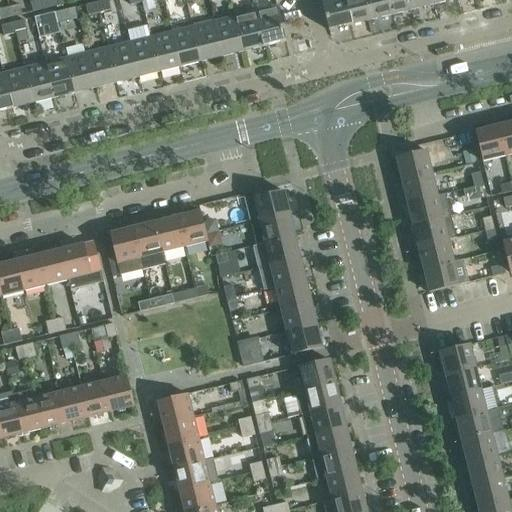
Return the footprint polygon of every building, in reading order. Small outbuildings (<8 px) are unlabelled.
[(42,0),(41,0),(44,10),(54,8),(51,0),(42,0)] [(111,11),(108,0),(97,3),(100,14),(111,11)] [(320,0),(329,31),(351,26),(344,0),(320,0)] [(372,21),(366,0),(344,0),(351,26),(372,21)] [(366,0),(372,21),(393,16),(388,0),(366,0)] [(388,0),(393,16),(414,11),(410,0),(388,0)] [(435,5),(433,0),(410,0),(414,11),(435,5)] [(85,6),(88,16),(100,14),(97,3),(85,6)] [(21,15),(19,6),(9,8),(12,18),(21,15)] [(286,42),(277,7),(255,12),(264,47),(286,42)] [(0,20),(12,18),(9,8),(0,10),(0,20)] [(77,19),(74,9),(55,13),(58,24),(77,19)] [(264,47),(255,12),(235,18),(243,53),(264,47)] [(43,16),(46,27),(58,24),(55,13),(43,16)] [(243,53),(235,18),(214,23),(222,58),(243,53)] [(27,31),(24,21),(13,24),(16,34),(27,31)] [(222,58),(214,23),(193,28),(201,63),(222,58)] [(1,27),(4,37),(16,34),(13,24),(1,27)] [(201,63),(193,28),(172,33),(180,68),(201,63)] [(180,68),(172,33),(150,38),(159,73),(180,68)] [(129,43),(138,78),(159,73),(150,38),(129,43)] [(138,78),(129,43),(108,49),(117,84),(138,78)] [(117,84),(108,49),(87,54),(96,89),(117,84)] [(96,89),(87,54),(66,59),(75,94),(96,89)] [(75,94),(66,59),(45,64),(54,99),(75,94)] [(54,99),(45,64),(24,69),(33,104),(54,99)] [(3,75),(12,110),(33,104),(24,69),(3,75)] [(0,75),(0,112),(12,110),(3,75),(0,75)] [(511,155),(511,123),(498,127),(506,157),(511,155)] [(475,133),(483,163),(506,157),(498,127),(475,133)] [(460,145),(473,142),(471,134),(458,137),(460,145)] [(474,150),(464,153),(467,165),(477,162),(474,150)] [(426,152),(396,159),(402,182),(432,175),(426,152)] [(480,173),(471,175),(474,188),(483,185),(480,173)] [(432,175),(402,182),(407,204),(437,197),(432,175)] [(511,182),(500,186),(502,195),(511,192),(511,182)] [(477,200),(486,198),(483,185),(474,188),(477,200)] [(284,192),(254,199),(252,193),(247,195),(254,224),(289,215),(284,192)] [(445,195),(437,197),(407,204),(413,226),(451,217),(445,195)] [(511,197),(503,200),(506,209),(511,206),(511,197)] [(207,243),(200,213),(177,218),(185,248),(207,243)] [(259,246),(265,244),(295,237),(289,215),(254,224),(259,246)] [(448,241),(456,239),(451,217),(413,226),(418,249),(448,241)] [(491,217),(482,220),(485,232),(494,230),(491,217)] [(185,248),(177,218),(155,224),(162,254),(185,248)] [(218,225),(211,221),(205,222),(208,235),(219,232),(218,225)] [(165,265),(162,254),(155,224),(133,229),(143,271),(165,265)] [(110,235),(120,276),(143,271),(133,229),(110,235)] [(488,244),(497,242),(494,230),(485,232),(488,244)] [(211,247),(217,246),(221,239),(219,232),(208,235),(211,247)] [(270,267),(300,259),(295,237),(265,244),(270,267)] [(448,241),(418,249),(424,271),(454,263),(448,241)] [(511,241),(503,244),(510,274),(511,273),(511,241)] [(91,275),(84,245),(61,251),(68,281),(91,275)] [(68,281),(61,251),(39,256),(46,287),(68,281)] [(218,265),(230,262),(228,253),(216,257),(218,265)] [(46,287),(39,256),(17,262),(24,292),(46,287)] [(276,289),(306,281),(300,259),(270,267),(276,289)] [(24,292),(17,262),(0,265),(0,290),(2,297),(24,292)] [(429,294),(459,286),(454,263),(424,271),(429,294)] [(505,275),(503,266),(491,269),(493,278),(505,275)] [(281,311),(311,303),(306,281),(276,289),(281,311)] [(233,286),(224,288),(227,301),(236,298),(233,286)] [(209,296),(207,287),(195,290),(197,299),(209,296)] [(182,293),(185,302),(197,299),(195,290),(182,293)] [(165,307),(163,298),(150,301),(153,310),(165,307)] [(230,313),(239,311),(236,298),(227,301),(230,313)] [(138,304),(140,313),(153,310),(150,301),(138,304)] [(287,333),(317,326),(311,303),(281,311),(287,333)] [(110,307),(101,309),(104,322),(113,320),(110,307)] [(66,331),(63,319),(54,321),(58,333),(66,331)] [(46,323),(49,335),(58,333),(54,321),(46,323)] [(91,330),(94,343),(117,337),(114,325),(91,330)] [(292,356),(322,349),(317,326),(287,333),(292,356)] [(22,342),(19,330),(10,332),(13,344),(22,342)] [(1,334),(4,346),(13,344),(10,332),(1,334)] [(80,346),(77,334),(68,336),(72,348),(80,346)] [(60,338),(63,350),(72,348),(68,336),(60,338)] [(505,337),(497,339),(503,362),(511,359),(511,344),(507,346),(505,337)] [(246,341),(237,343),(240,356),(249,353),(246,341)] [(36,357),(33,344),(24,347),(27,359),(36,357)] [(470,346),(440,353),(445,376),(475,369),(470,346)] [(15,349),(19,361),(27,359),(24,347),(15,349)] [(243,368),(252,366),(249,353),(240,356),(243,368)] [(16,361),(4,364),(8,378),(20,375),(16,361)] [(330,361),(300,368),(305,391),(335,384),(330,361)] [(475,369),(445,376),(451,398),(481,391),(475,369)] [(134,407),(127,377),(104,383),(111,413),(134,407)] [(261,387),(259,378),(247,381),(249,390),(261,387)] [(244,391),(242,382),(229,385),(232,394),(244,391)] [(82,388),(89,418),(111,413),(104,383),(82,388)] [(335,384),(305,391),(295,393),(301,415),(341,406),(335,384)] [(59,394),(67,424),(89,418),(82,388),(59,394)] [(37,399),(35,390),(13,396),(15,405),(23,435),(45,429),(37,399)] [(481,391),(451,398),(456,420),(486,413),(481,391)] [(37,399),(45,429),(67,424),(59,394),(37,399)] [(188,395),(158,403),(163,426),(194,418),(188,395)] [(0,408),(0,438),(0,440),(23,435),(15,405),(0,408)] [(341,406),(301,415),(306,438),(307,437),(346,428),(341,406)] [(498,410),(486,413),(456,420),(462,442),(492,435),(504,432),(498,410)] [(268,414),(256,417),(258,426),(270,423),(268,414)] [(169,448),(199,441),(194,418),(163,426),(169,448)] [(251,418),(238,422),(241,430),(253,427),(251,418)] [(260,435),(272,432),(270,423),(258,426),(260,435)] [(243,439),(255,436),(253,427),(241,430),(243,439)] [(352,450),(346,428),(307,437),(313,460),(321,457),(352,450)] [(273,432),(260,435),(263,448),(276,445),(273,432)] [(492,435),(462,442),(467,465),(497,457),(492,435)] [(174,470),(204,463),(199,441),(169,448),(174,470)] [(352,450),(321,457),(313,460),(318,482),(327,480),(357,472),(352,450)] [(497,457),(467,465),(473,487),(503,479),(497,457)] [(279,459),(266,462),(269,470),(281,467),(279,459)] [(214,460),(204,463),(174,470),(180,492),(210,485),(219,483),(214,460)] [(262,463),(249,466),(251,475),(264,472),(262,463)] [(271,479),(283,476),(281,467),(269,470),(271,479)] [(119,476),(109,469),(99,475),(98,487),(109,494),(119,488),(119,476)] [(254,483),(266,480),(264,472),(251,475),(254,483)] [(357,472),(327,480),(332,502),(362,494),(357,472)] [(503,479),(473,487),(478,509),(508,501),(503,479)] [(184,511),(194,511),(215,507),(210,485),(180,492),(184,511)] [(366,511),(362,494),(332,502),(323,504),(324,511),(366,511)] [(510,511),(508,501),(478,509),(479,511),(510,511)] [(289,511),(287,503),(275,506),(276,511),(289,511)]
